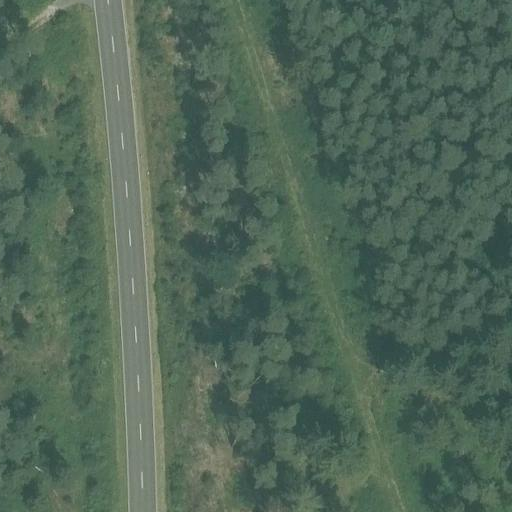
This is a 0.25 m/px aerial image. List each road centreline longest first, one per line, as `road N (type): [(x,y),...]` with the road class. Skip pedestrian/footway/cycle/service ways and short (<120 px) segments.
road 1 (track): [(236,0),(398,511)]
road 2 (secondary): [(106,0),(127,209),(142,511)]
